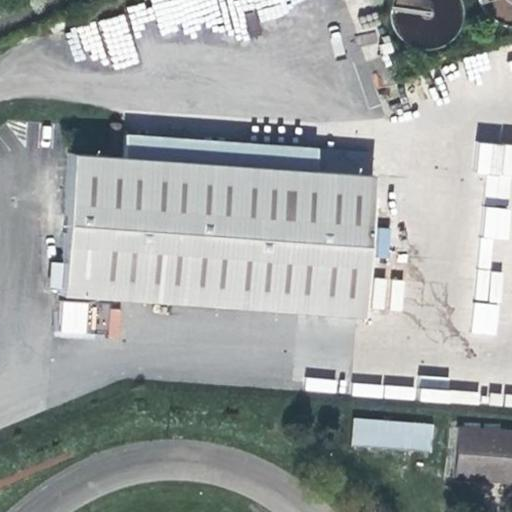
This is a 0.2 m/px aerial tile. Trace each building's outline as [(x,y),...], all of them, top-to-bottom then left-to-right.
[(257,17),(315,0),(149,0),(150,2),(125,9),(132,30),(157,22),(164,48),(258,21),(257,17)] [(444,23),(452,23),(450,0),(394,0),(397,43),(445,40),(444,23)] [(511,0),(484,0),(485,3),(495,0),(502,24),(511,20),(511,0)] [(67,29),(76,70),(136,57),(127,16),(67,29)] [(124,133),(122,155),(311,171),(313,148),(124,133)] [(510,175),(511,175),(511,143),(477,143),(476,175),(485,175),(485,198),(509,199),(510,175)] [(313,148),(311,171),(367,175),(368,152),(313,148)] [(367,175),(311,171),(69,151),(60,261),(58,288),(58,292),(358,316),(370,175),(367,175)] [(508,240),(510,208),(481,206),(472,333),(496,335),(501,271),(490,270),(492,239),(508,240)] [(377,228),(376,257),(387,257),(387,228),(377,228)] [(43,287),(58,288),(60,261),(45,259),(43,287)] [(385,307),(386,298),(399,299),(401,280),(372,277),(370,306),(385,307)] [(119,334),(119,305),(59,304),(59,334),(119,334)] [(429,425),(351,418),(349,444),(427,452),(429,425)] [(511,431),(455,426),(451,476),(511,481),(511,431)]
